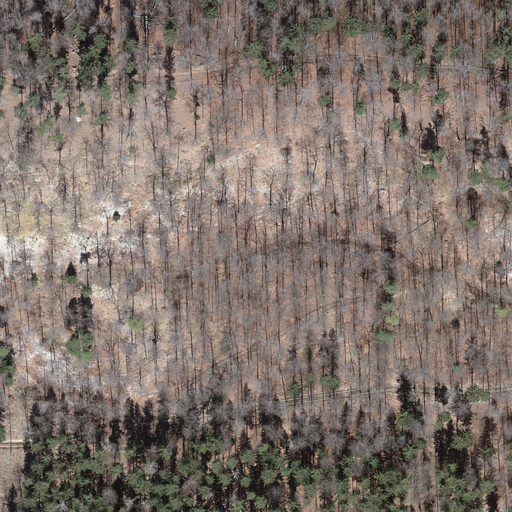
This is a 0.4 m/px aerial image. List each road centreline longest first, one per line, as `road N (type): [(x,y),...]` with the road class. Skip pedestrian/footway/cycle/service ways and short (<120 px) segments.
road 1 (track): [(511,77),(360,54),(36,85),(0,77)]
road 2 (track): [(0,440),(375,389),(511,387)]
road 3 (track): [(511,300),(490,297),(448,272),(426,274),(312,312),(153,401),(122,420),(127,425)]
road 4 (track): [(426,274),(390,249),(353,242),(129,271)]
road 5 (track): [(122,420),(61,402),(0,349)]
